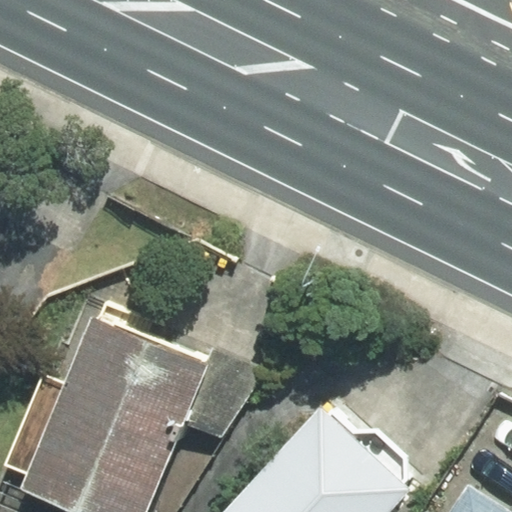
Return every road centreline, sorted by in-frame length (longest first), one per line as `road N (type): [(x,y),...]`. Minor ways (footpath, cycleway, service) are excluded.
road 1 (primary): [(356,101),(133,0)]
road 2 (primary): [(511,180),(356,101)]
